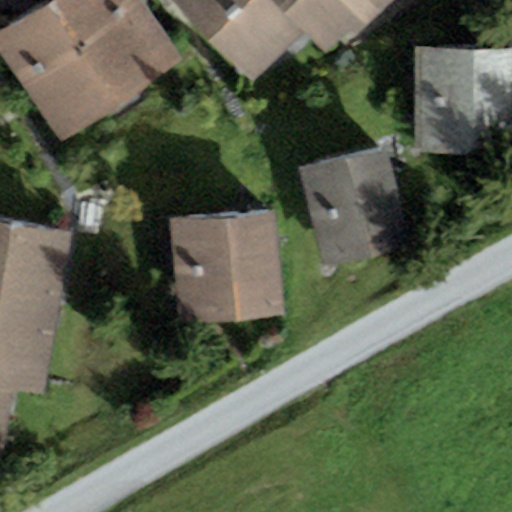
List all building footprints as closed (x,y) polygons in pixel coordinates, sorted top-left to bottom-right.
[(141,0),(53,0),(0,35),(0,40),(68,143),(185,66),(141,0)] [(186,0),(263,81),(313,35),(282,1),(283,0),(186,0)] [(391,0),(283,0),(282,1),(313,35),(335,55),(391,0)] [(511,47),(416,49),(417,151),(511,149),(511,47)] [(387,154),(303,169),(319,264),(404,249),(387,154)] [(269,212),(169,219),(176,321),(276,314),(269,212)] [(70,234),(0,222),(0,385),(18,389),(44,392),(70,234)] [(0,466),(3,467),(18,389),(0,385),(0,466)]
